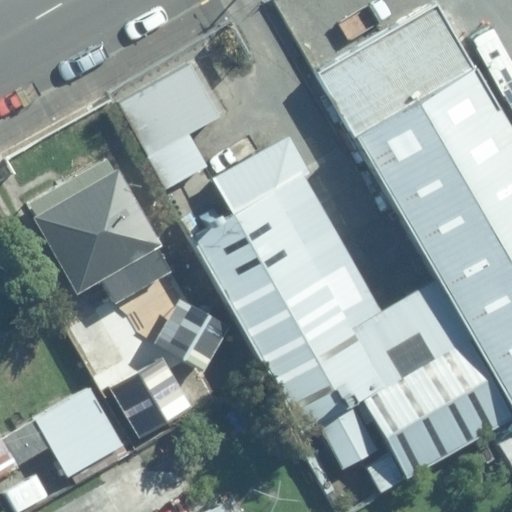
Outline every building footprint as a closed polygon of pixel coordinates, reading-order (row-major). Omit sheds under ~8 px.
[(511,128),(436,0),(430,0),(315,68),(511,402),(511,128)] [(221,112),(191,57),(117,98),(148,152),(221,112)] [(306,166),(285,132),(210,174),(229,210),(190,229),(300,426),(315,416),(340,467),(376,446),(363,421),(375,416),(391,451),(365,466),(379,488),(504,413),(428,277),(377,307),(302,170),(306,166)] [(112,167),(106,151),(23,198),(74,288),(106,269),(121,295),(168,268),(157,242),(161,240),(118,163),(112,167)] [(129,355),(98,309),(70,326),(97,374),(129,355)] [(121,440),(87,385),(32,417),(66,471),(121,440)] [(0,472),(17,465),(0,430),(0,472)] [(228,511),(222,500),(200,511),(228,511)]
